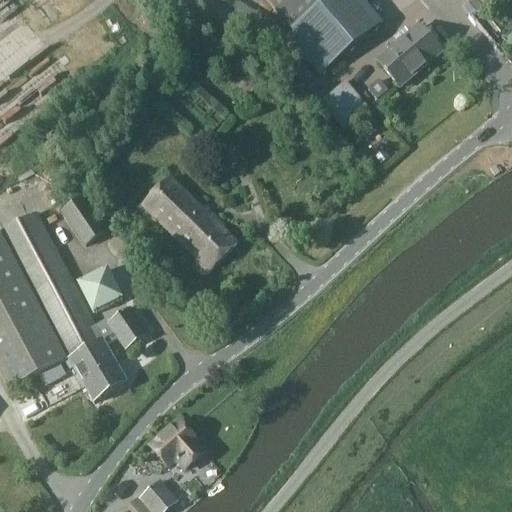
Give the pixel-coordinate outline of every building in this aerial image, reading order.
[(19,67),(50,43),(15,0),(0,0),(0,28),(15,17),(25,30),(9,43),(16,52),(11,56),(19,67)] [(337,0),(264,0),(294,36),(337,0)] [(323,71),(409,0),(343,0),(297,40),(323,71)] [(399,89),(440,54),(418,28),(377,62),(399,89)] [(321,102),(347,130),(372,108),(346,80),(321,102)] [(374,119),(357,131),(379,163),(396,151),(374,119)] [(171,180),(143,209),(198,262),(203,258),(213,268),(237,245),(222,231),(226,228),(206,209),(203,211),(171,180)] [(60,215),(84,250),(105,235),(83,200),(60,215)] [(103,340),(37,216),(0,234),(0,373),(9,391),(67,362),(94,405),(126,384),(104,347),(117,341),(107,327),(112,335),(103,340)] [(80,287),(93,312),(119,298),(106,273),(80,287)] [(118,320),(107,327),(117,341),(125,353),(147,337),(128,308),(116,317),(118,320)] [(148,449),(179,481),(189,470),(182,463),(199,446),(175,422),(158,439),(148,449)] [(160,483),(133,508),(136,511),(172,511),(180,505),(160,483)]
